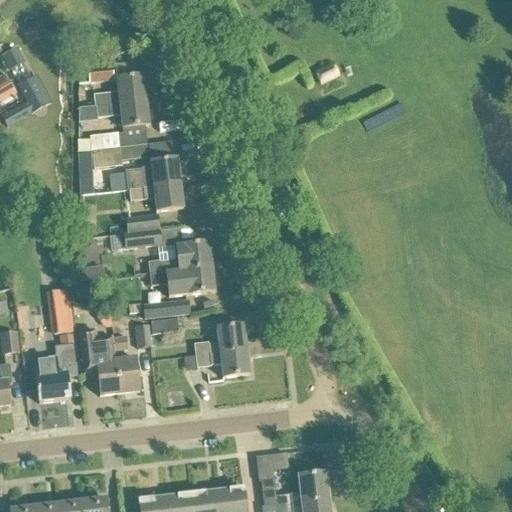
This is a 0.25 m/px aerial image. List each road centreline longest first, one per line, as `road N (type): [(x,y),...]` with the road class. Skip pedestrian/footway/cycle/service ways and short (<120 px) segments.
road 1 (residential): [(337,416),(173,0)]
road 2 (residential): [(0,453),(337,416)]
road 3 (residential): [(419,511),(376,441),(337,416)]
